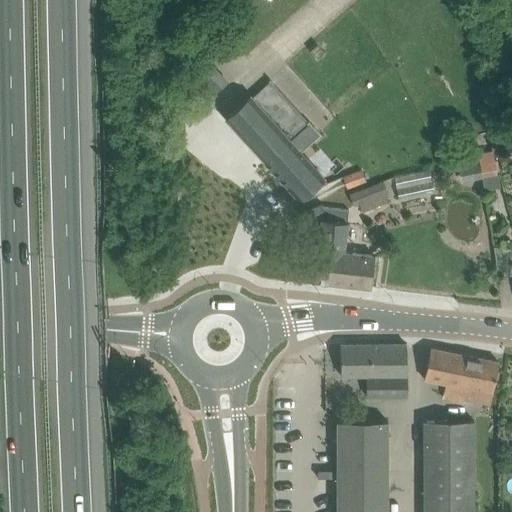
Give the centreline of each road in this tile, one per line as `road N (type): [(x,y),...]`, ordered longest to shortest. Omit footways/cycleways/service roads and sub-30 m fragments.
road 1 (motorway): [(81,511),(62,0)]
road 2 (motorway): [(10,0),(29,511)]
road 3 (tertiary): [(511,331),(340,316),(257,328)]
road 4 (secondary): [(182,336),(0,312)]
